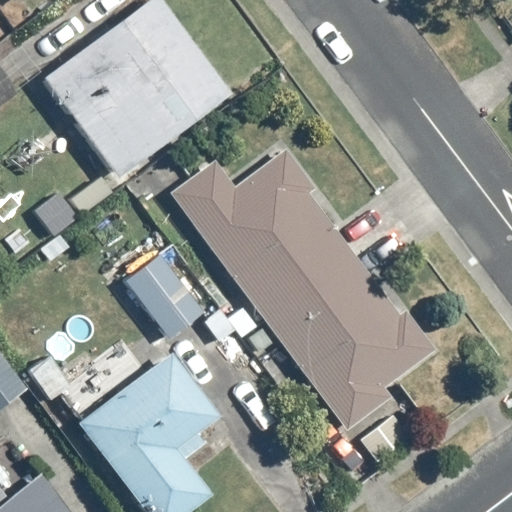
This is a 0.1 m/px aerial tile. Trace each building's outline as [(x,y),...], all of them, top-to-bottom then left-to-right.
[(146,0),(42,77),(116,177),(231,93),(161,0),(146,0)] [(214,158),(168,192),(346,430),(390,397),(383,388),(435,350),(405,310),(398,315),(276,152),(233,184),(214,158)] [(199,313),(155,248),(117,274),(162,339),(199,313)] [(76,423),(144,511),(189,511),(211,496),(183,459),(205,443),(198,434),(222,416),(171,350),(76,423)] [(0,405),(24,388),(0,354),(0,405)] [(0,511),(68,511),(40,475),(0,505),(0,511)]
